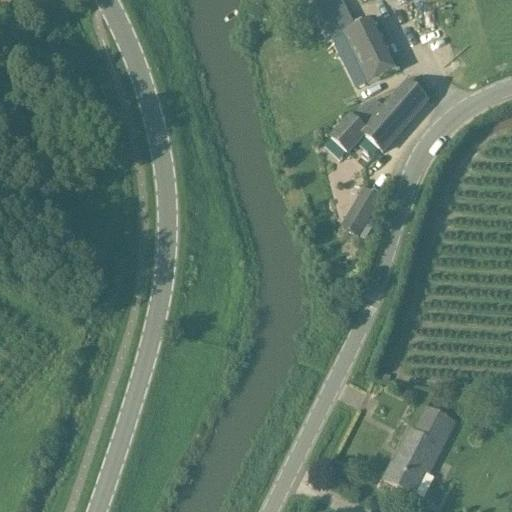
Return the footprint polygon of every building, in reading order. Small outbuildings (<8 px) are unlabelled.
[(308,0),(328,44),(336,39),(343,36),(367,86),(399,71),(375,21),(354,31),(340,0),(308,0)] [(427,105),(407,87),(383,114),(374,105),(364,109),(352,122),(350,120),(331,141),(347,156),(363,138),(382,155),(427,105)] [(380,200),(365,191),(342,231),(358,240),(380,200)] [(371,231),(365,227),(358,239),(364,243),(371,231)] [(432,415),(426,411),(413,436),(410,435),(385,484),(413,498),(438,449),(442,451),(455,426),(432,415)]
